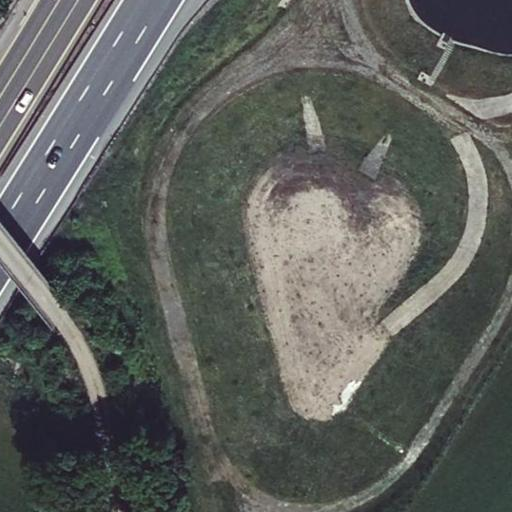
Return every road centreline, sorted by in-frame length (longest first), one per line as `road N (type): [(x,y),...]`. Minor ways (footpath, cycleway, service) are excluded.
road 1 (track): [(112,511),(96,402),(73,337),(0,240)]
road 2 (motorway): [(0,242),(151,0)]
road 3 (motorway): [(70,0),(0,114)]
